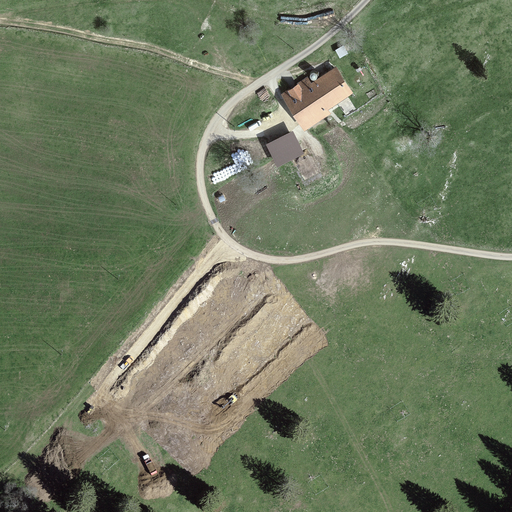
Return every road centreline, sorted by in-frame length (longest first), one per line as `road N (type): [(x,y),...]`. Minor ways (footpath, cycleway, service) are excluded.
road 1 (track): [(237,244),(334,399),(391,511)]
road 2 (track): [(245,89),(211,66),(133,40),(0,18)]
road 3 (track): [(245,89),(201,144),(197,169),(208,207),(237,244),(265,257),(297,257)]
road 4 (track): [(511,255),(380,240),(297,257)]
